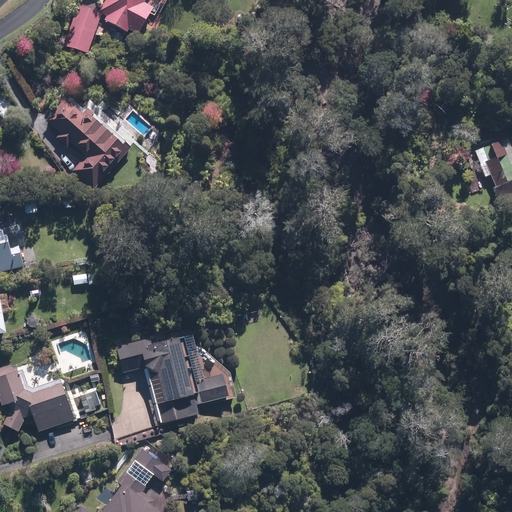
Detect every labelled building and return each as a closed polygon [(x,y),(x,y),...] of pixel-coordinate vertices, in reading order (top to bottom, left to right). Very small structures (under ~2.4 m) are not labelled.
[(107,22),(132,36),(133,33),(143,39),(160,12),(148,5),(150,0),(103,0),(104,1),(108,3),(102,13),(110,18),(107,22)] [(105,16),(80,7),(73,28),(97,37),(105,16)] [(87,117),(68,101),(49,123),(63,136),(59,140),(70,150),(74,145),(89,158),(75,174),(96,192),(135,150),(92,111),(87,117)] [(511,136),(474,151),(483,176),(490,174),(495,187),(492,188),(502,217),(511,212),(511,136)] [(76,196),(65,196),(65,207),(76,206),(76,196)] [(36,202),(24,202),(24,213),(36,213),(36,202)] [(0,272),(27,266),(22,245),(14,247),(8,227),(0,229),(0,272)] [(0,334),(12,332),(4,292),(0,293),(0,334)] [(139,310),(129,312),(133,328),(143,326),(139,310)] [(151,366),(167,423),(204,414),(201,405),(233,396),(227,373),(202,380),(190,337),(186,338),(186,337),(156,344),(154,336),(118,346),(125,373),(151,366)] [(21,370),(18,361),(0,367),(0,409),(2,414),(13,410),(6,423),(22,431),(29,418),(36,416),(41,432),(78,419),(65,378),(36,387),(32,386),(26,368),(21,370)] [(94,394),(83,397),(87,412),(98,409),(94,394)] [(176,470),(145,449),(137,461),(167,482),(176,470)] [(167,511),(155,503),(158,500),(146,491),(149,486),(129,471),(120,482),(124,485),(121,490),(122,491),(106,511),(92,511),(84,506),(78,511),(167,511)] [(24,507),(34,505),(32,495),(22,497),(23,499),(19,500),(21,506),(24,505),(24,507)]
